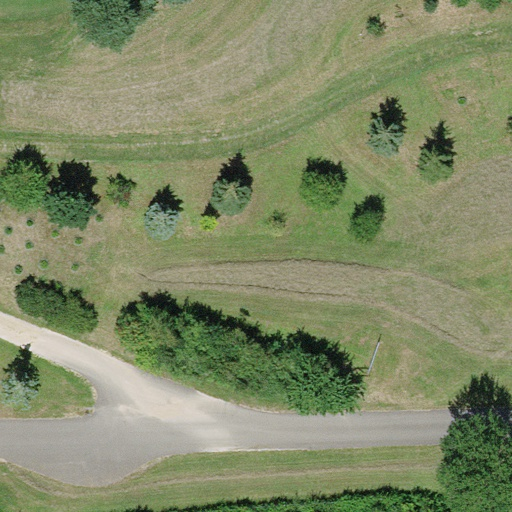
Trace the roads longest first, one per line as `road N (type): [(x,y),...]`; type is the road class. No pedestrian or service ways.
road 1 (unclassified): [(0,440),(511,429)]
road 2 (track): [(0,326),(96,365),(144,438)]
